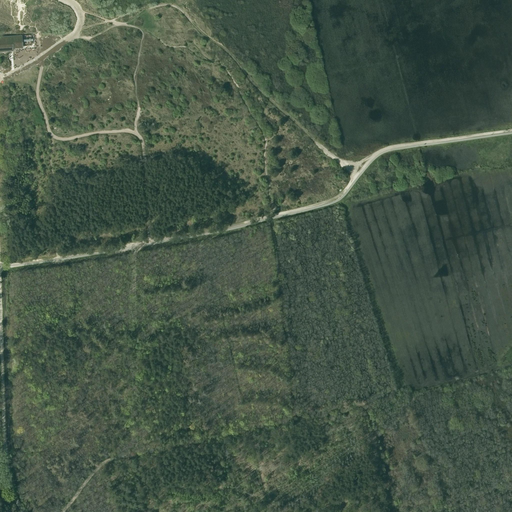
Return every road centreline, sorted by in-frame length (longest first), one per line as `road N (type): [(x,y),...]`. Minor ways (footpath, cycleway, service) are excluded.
road 1 (unknown): [(150,237),(137,135),(60,139),(48,131),(37,99),(45,46)]
road 2 (unknown): [(0,260),(273,213)]
road 3 (unknown): [(140,511),(135,240)]
road 4 (unknown): [(511,129),(390,147),(334,199),(273,213)]
road 5 (unknown): [(374,154),(334,158),(207,37)]
road 6 (unknown): [(207,37),(166,2),(73,34)]
